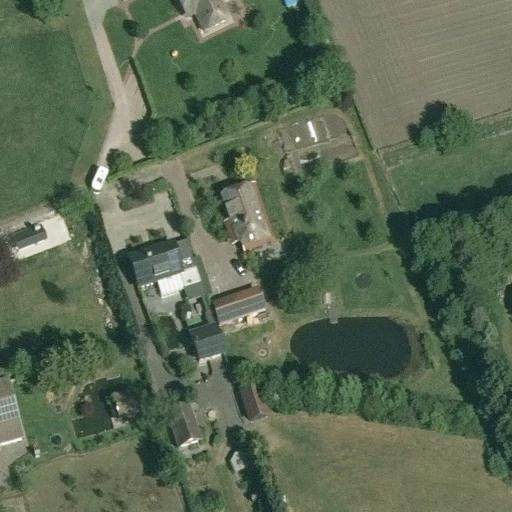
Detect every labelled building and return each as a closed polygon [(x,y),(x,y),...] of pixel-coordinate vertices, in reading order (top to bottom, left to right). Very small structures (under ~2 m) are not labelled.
[(228,22),(219,3),(224,0),(176,0),(183,14),(186,13),(189,18),(194,15),(203,34),(228,22)] [(271,244),(267,231),(260,212),(261,212),(255,193),(254,193),(252,189),(221,200),(229,225),(224,227),(229,241),(238,238),(243,254),(255,250),(271,244)] [(170,246),(128,260),(138,291),(155,285),(161,300),(184,292),(201,287),(196,272),(195,272),(190,273),(180,277),(170,249),(170,246)] [(234,297),(210,305),(218,328),(242,320),(234,297)] [(168,349),(183,345),(176,319),(161,322),(168,349)] [(200,368),(221,361),(226,359),(215,329),(189,338),(200,368)] [(258,379),(238,386),(249,419),(269,412),(258,379)] [(9,385),(0,387),(0,448),(24,441),(9,385)] [(177,454),(201,444),(189,408),(165,416),(177,454)]
